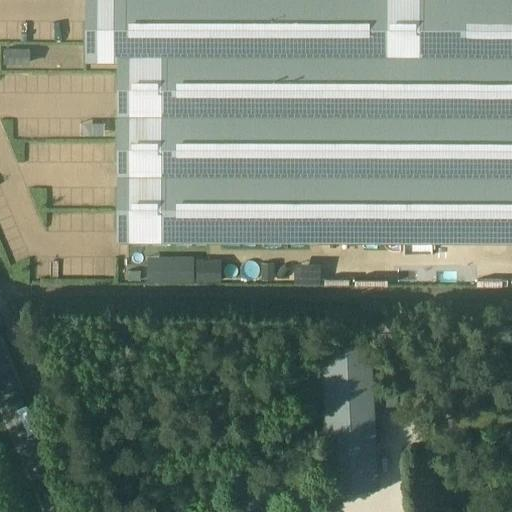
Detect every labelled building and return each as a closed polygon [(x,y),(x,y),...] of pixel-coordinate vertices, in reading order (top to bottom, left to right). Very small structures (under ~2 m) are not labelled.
[(511,0),(96,0),(96,55),(129,55),(129,236),(511,236),(511,0)] [(3,48),(3,63),(29,65),(29,48),(3,48)] [(107,142),(121,130),(103,112),(90,124),(107,142)] [(412,347),(393,314),(377,324),(396,356),(412,347)] [(378,491),(373,384),(371,344),(320,347),(325,452),(327,493),(378,491)] [(396,388),(382,389),(384,406),(389,405),(398,405),(396,388)] [(220,502),(220,511),(230,511),(231,503),(220,502)]
